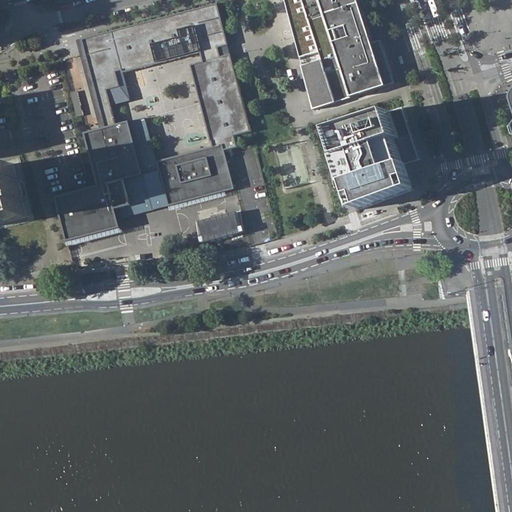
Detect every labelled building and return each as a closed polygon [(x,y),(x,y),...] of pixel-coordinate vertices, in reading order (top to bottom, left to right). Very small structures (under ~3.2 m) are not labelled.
[(301,67),(313,110),(394,83),(380,41),(372,43),(361,9),(357,0),(300,0),(320,60),(301,67)] [(229,45),(218,4),(83,39),(106,128),(101,129),(86,133),(100,186),(57,197),(68,241),(122,228),(117,214),(109,183),(144,175),(117,73),(124,71),(124,73),(203,52),(221,48),(229,46),(229,45)] [(101,129),(106,128),(83,39),(78,41),(101,129)] [(221,48),(203,52),(205,62),(223,57),(221,48)] [(215,147),(220,146),(222,152),(240,148),(237,136),(254,132),(235,61),(233,54),(223,57),(205,62),(193,65),(213,141),(214,141),(215,147)] [(77,91),(71,93),(78,117),(82,116),(84,116),(77,91)] [(406,107),(395,111),(404,137),(399,139),(406,164),(411,163),(422,160),(406,107)] [(395,111),(333,130),(341,156),(338,157),(346,183),(349,182),(358,209),(419,189),(411,163),(406,164),(399,139),(404,137),(395,111)] [(222,152),(220,146),(215,147),(156,163),(159,171),(167,201),(168,206),(232,189),(222,152)] [(13,164),(0,167),(0,224),(28,217),(24,203),(27,202),(26,197),(23,198),(19,183),(22,182),(21,177),(17,178),(13,164)] [(117,214),(167,201),(159,171),(144,175),(109,183),(117,214)] [(239,211),(200,222),(206,243),(245,232),(239,211)]
